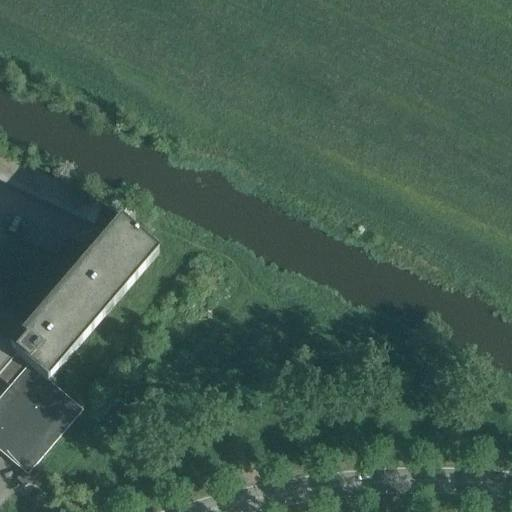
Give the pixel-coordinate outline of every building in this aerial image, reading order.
[(0,179),(9,160),(0,155),(0,179)] [(0,179),(0,182),(10,187),(20,165),(9,160),(0,179)] [(10,187),(20,191),(31,170),(20,165),(10,187)] [(20,191),(31,196),(41,174),(31,170),(20,191)] [(31,196),(42,201),(52,179),(41,174),(31,196)] [(42,201),(52,206),(62,184),(52,179),(42,201)] [(52,206),(63,211),(73,189),(62,184),(52,206)] [(63,211),(73,216),(84,194),(73,189),(63,211)] [(73,216),(84,221),(94,199),(84,194),(73,216)] [(94,199),(84,221),(94,226),(105,204),(94,199)] [(16,356),(29,367),(48,384),(49,383),(159,255),(127,227),(16,356)] [(0,375),(13,361),(12,360),(0,350),(0,375)] [(0,375),(0,376),(12,387),(29,367),(16,356),(12,360),(13,361),(0,375)] [(29,367),(12,387),(0,400),(0,452),(24,473),(17,480),(26,487),(40,471),(36,467),(83,412),(49,383),(48,384),(29,367)]
